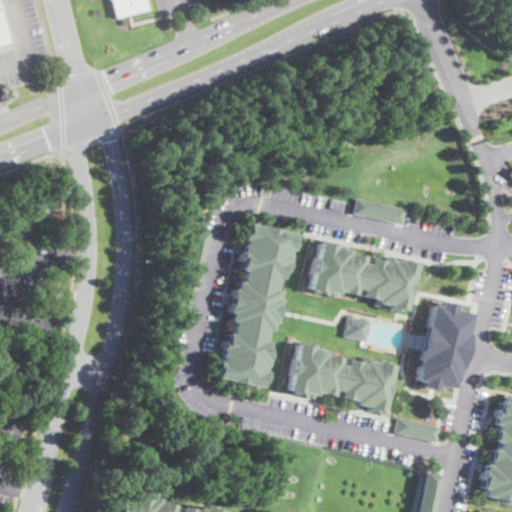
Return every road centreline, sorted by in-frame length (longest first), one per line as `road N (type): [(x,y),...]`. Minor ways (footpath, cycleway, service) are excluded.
road 1 (residential): [(494,247),(243,200),(224,217),(187,373),(205,398),(456,455)]
road 2 (tertiary): [(65,511),(124,269),(118,168),(83,89)]
road 3 (tertiary): [(83,89),(78,153),(89,275),(28,511)]
road 4 (residential): [(442,511),(482,356),(494,247),(485,159),(464,102)]
road 5 (primary): [(0,158),(385,0)]
road 6 (primary): [(291,0),(0,125)]
road 7 (residential): [(485,159),(511,149),(494,247)]
